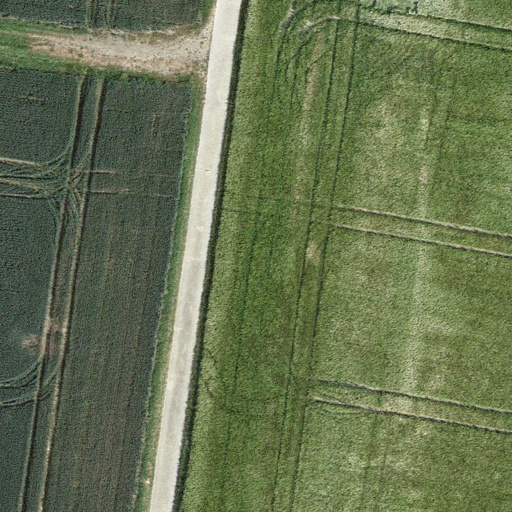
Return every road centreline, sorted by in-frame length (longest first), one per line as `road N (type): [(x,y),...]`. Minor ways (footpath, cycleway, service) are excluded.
road 1 (track): [(236,0),(169,511)]
road 2 (track): [(0,35),(142,61),(229,57)]
